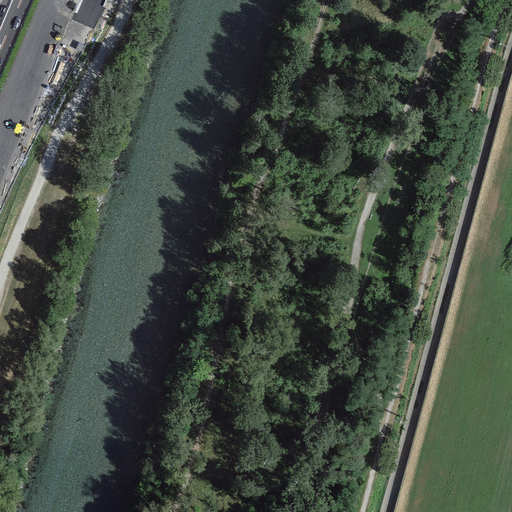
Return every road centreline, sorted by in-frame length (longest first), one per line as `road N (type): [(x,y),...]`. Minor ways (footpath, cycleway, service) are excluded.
road 1 (track): [(129,0),(55,141),(0,281)]
road 2 (motorway): [(0,160),(91,0)]
road 3 (motorway): [(0,134),(57,0)]
